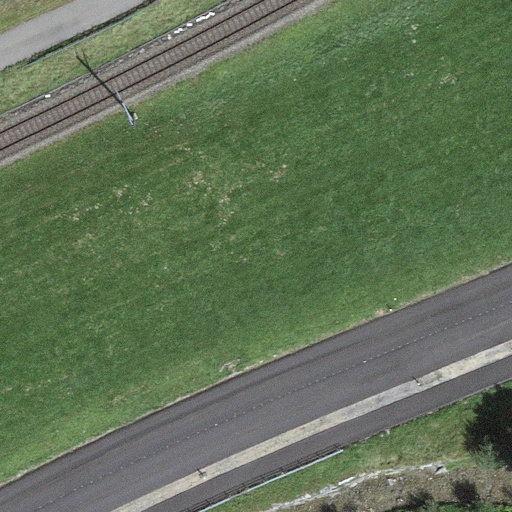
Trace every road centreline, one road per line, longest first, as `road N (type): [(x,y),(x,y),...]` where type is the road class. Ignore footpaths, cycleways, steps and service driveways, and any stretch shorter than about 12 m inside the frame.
road 1 (primary): [(511,302),(218,423),(33,511)]
road 2 (unclassified): [(115,0),(0,54)]
